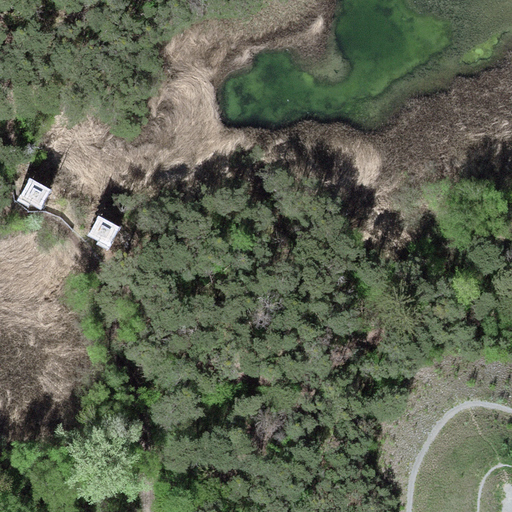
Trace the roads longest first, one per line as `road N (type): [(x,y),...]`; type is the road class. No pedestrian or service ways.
road 1 (track): [(140,321),(145,511)]
road 2 (track): [(25,206),(140,321)]
